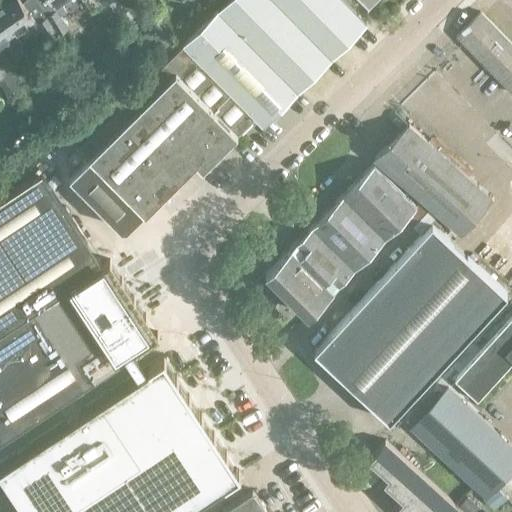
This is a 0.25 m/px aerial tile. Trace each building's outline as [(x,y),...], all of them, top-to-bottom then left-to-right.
[(20,0),(3,0),(0,2),(0,16),(11,33),(27,21),(34,32),(41,27),(48,38),(58,32),(35,0),(24,0),(22,2),(20,0)] [(35,0),(58,32),(69,24),(61,12),(67,8),(60,0),(35,0)] [(343,0),(228,0),(184,44),(263,124),(365,22),(343,0)] [(511,43),(479,11),(455,35),(511,92),(511,43)] [(0,48),(0,40),(11,33),(0,16),(0,83),(3,88),(7,94),(19,85),(9,72),(6,68),(1,61),(0,58),(0,56),(4,54),(0,48)] [(253,114),(184,44),(60,166),(121,227),(129,227),(196,161),(202,168),(238,132),(236,131),(253,114)] [(112,96),(77,122),(83,129),(102,115),(101,114),(116,102),(112,96)] [(460,233),(491,197),(405,121),(374,157),(460,233)] [(307,314),(416,205),(374,162),(265,271),(307,314)] [(0,198),(0,331),(102,263),(64,205),(54,211),(32,177),(0,198)] [(313,351),(388,419),(507,291),(431,222),(313,351)] [(102,263),(0,331),(0,437),(126,355),(135,349),(136,350),(159,334),(157,331),(156,332),(146,317),(148,316),(145,313),(135,298),(136,298),(134,294),(133,295),(123,280),(124,279),(122,276),(121,277),(120,276),(111,262),(112,261),(110,258),(103,263),(102,263)] [(477,399),(511,361),(511,315),(454,378),(477,399)] [(8,458),(0,463),(0,470),(27,511),(179,511),(225,482),(241,472),(239,468),(238,469),(228,453),(226,449),(225,450),(215,435),(216,434),(214,430),(213,431),(203,416),(204,415),(201,412),(200,412),(190,397),(191,396),(189,393),(188,393),(178,378),(179,377),(176,374),(175,375),(165,359),(166,359),(164,355),(148,366),(109,392),(106,395),(105,394),(86,407),(86,408),(82,410),(79,412),(66,421),(65,421),(28,445),(29,446),(16,454),(15,454),(12,456),(12,457),(8,459),(8,458)] [(494,485),(511,465),(511,446),(447,387),(411,426),(442,454),(486,494),(494,485)] [(404,456),(385,439),(369,457),(388,474),(389,472),(404,456)] [(419,469),(404,456),(389,472),(388,474),(383,479),(403,497),(404,495),(423,474),(419,469)] [(432,511),(447,495),(424,474),(423,474),(404,495),(403,497),(398,502),(409,511),(432,511)] [(265,511),(251,489),(216,511),(265,511)] [(465,511),(447,495),(432,511),(465,511)]
